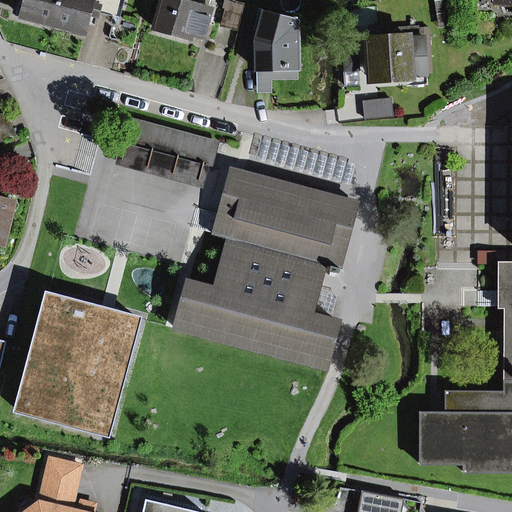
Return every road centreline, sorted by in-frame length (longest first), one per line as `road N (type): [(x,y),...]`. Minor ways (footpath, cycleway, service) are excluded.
road 1 (residential): [(0,48),(234,113),(338,116)]
road 2 (residential): [(279,511),(348,328)]
